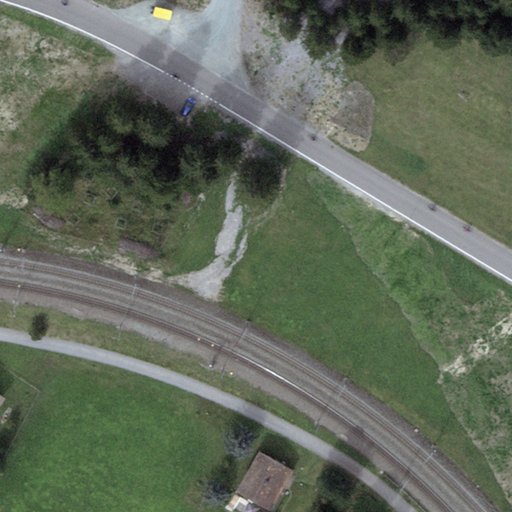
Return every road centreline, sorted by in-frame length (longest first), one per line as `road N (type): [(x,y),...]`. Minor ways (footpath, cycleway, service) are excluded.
road 1 (secondary): [(511,267),(149,48),(48,0)]
road 2 (track): [(409,511),(340,462),(190,385),(0,332)]
road 3 (track): [(399,198),(393,212),(400,234),(511,403)]
road 4 (track): [(0,39),(118,75),(138,67),(149,48)]
